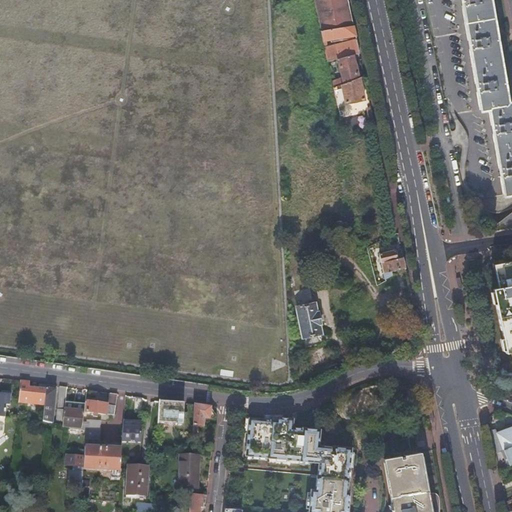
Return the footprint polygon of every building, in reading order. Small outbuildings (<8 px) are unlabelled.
[(353,26),(347,0),(313,0),(321,31),(353,26)] [(461,0),(480,109),(489,108),(504,197),(511,195),(511,103),(505,104),(486,0),(461,0)] [(355,36),(353,26),(321,31),(323,42),(355,36)] [(356,41),(325,48),(328,62),(338,59),(353,55),(359,54),(356,41)] [(341,78),(332,82),(334,88),(339,86),(341,85),(358,78),(353,55),(338,59),(341,78)] [(359,77),(358,78),(341,85),(345,105),(364,100),(359,77)] [(339,112),(341,119),(355,116),(353,108),(339,112)] [(378,252),(383,278),(392,274),(391,270),(405,268),(403,257),(397,258),(395,249),(378,252)] [(511,261),(493,265),(498,289),(492,290),(504,353),(511,352),(511,357),(511,261)] [(297,308),(303,337),(320,333),(318,323),(320,323),(318,313),(316,313),(315,304),(297,308)] [(320,333),(303,337),(304,342),(321,339),(320,333)] [(29,384),(19,382),(19,391),(20,391),(19,402),(44,404),(45,394),(28,392),(29,384)] [(45,394),(44,404),(43,423),(48,424),(62,427),(64,410),(66,389),(59,388),(58,393),(56,422),(52,421),(54,395),(52,394),(47,394),(45,394)] [(0,418),(4,418),(5,405),(7,406),(9,392),(1,391),(0,396),(0,395),(0,418)] [(116,395),(108,394),(106,405),(87,403),(86,413),(96,414),(96,417),(100,418),(101,415),(105,415),(105,414),(113,415),(116,395)] [(142,399),(134,398),(134,413),(141,414),(142,399)] [(194,407),(158,402),(157,424),(174,426),(173,431),(179,432),(179,436),(193,436),(193,428),(194,407)] [(194,407),(193,428),(203,429),(203,420),(214,420),(215,416),(209,409),(194,407)] [(64,410),(62,427),(67,428),(82,431),(83,420),(84,413),(64,410)] [(270,458),(316,463),(318,445),(319,433),(309,432),(309,429),(293,428),(293,422),(292,422),(293,419),(276,417),(276,421),(274,420),(270,458)] [(247,418),(246,433),(248,433),(249,423),(254,423),(257,421),(257,419),(247,418)] [(249,423),(248,433),(246,456),(270,458),(274,420),(257,419),(257,421),(254,423),(249,423)] [(87,421),(86,441),(99,442),(101,422),(87,421)] [(495,427),(491,429),(496,452),(501,450),(511,445),(511,429),(509,430),(508,428),(497,432),(495,427)] [(140,429),(122,428),(121,443),(139,444),(140,429)] [(4,454),(14,454),(15,438),(9,438),(8,447),(4,447),(4,454)] [(383,459),(389,493),(409,489),(424,486),(415,438),(385,443),(388,458),(383,459)] [(315,490),(314,490),(312,511),(344,511),(345,509),(348,509),(349,493),(347,493),(349,472),(351,472),(353,449),(319,446),(319,445),(318,445),(316,463),(319,463),(318,476),(317,476),(315,490)] [(511,445),(501,450),(504,458),(507,457),(509,464),(511,462),(511,445)] [(84,448),(83,467),(83,470),(110,472),(110,480),(119,480),(120,457),(120,450),(84,448)] [(82,458),(65,456),(65,466),(74,466),(82,467),(82,458)] [(181,456),(178,488),(194,489),(194,479),(197,480),(199,458),(181,456)] [(73,472),(70,472),(69,488),(73,488),(82,489),(82,485),(83,473),(83,470),(83,467),(82,467),(74,466),(73,472)] [(126,468),(124,496),(146,498),(147,469),(126,468)] [(409,489),(413,511),(429,511),(424,486),(409,489)] [(413,511),(409,489),(389,493),(392,511),(413,511)] [(202,496),(189,495),(188,511),(197,511),(198,509),(201,509),(202,496)]
